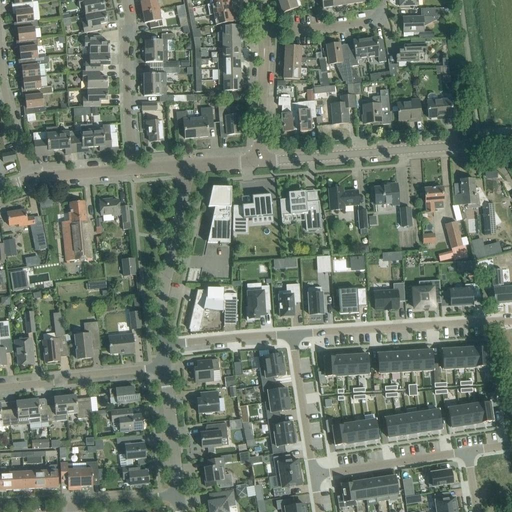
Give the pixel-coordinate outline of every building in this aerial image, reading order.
[(84,8),(85,16),(105,12),(103,0),(95,2),(95,0),(77,0),(79,9),(84,8)] [(140,2),(142,13),(158,10),(156,0),(144,0),(145,2),(140,2)] [(294,0),(287,0),(279,3),(282,14),(298,8),(294,0)] [(333,7),(332,0),(320,0),(322,9),(333,7)] [(212,4),(214,15),(231,12),(229,1),(212,4)] [(15,12),(16,23),(16,24),(33,22),(33,21),(32,10),(33,10),(32,3),(31,3),(14,5),(12,5),(11,5),(12,12),(15,12)] [(435,20),(434,17),(439,17),(439,9),(422,9),(422,17),(413,18),(403,18),(403,36),(404,36),(404,33),(423,32),(423,26),(424,26),(435,20)] [(158,10),(142,13),(142,14),(139,15),(141,21),(143,20),(144,24),(149,23),(150,29),(161,27),(158,10)] [(105,12),(85,16),(87,23),(82,24),(84,34),(91,32),(101,31),(100,25),(107,23),(105,12)] [(231,12),(214,15),(216,26),(233,23),(231,12)] [(178,19),(180,28),(183,27),(188,27),(186,17),(178,19)] [(17,31),(18,42),(36,40),(35,40),(34,29),(38,28),(37,21),(33,21),(33,22),(16,24),(16,23),(14,24),(14,31),(17,31)] [(217,34),(217,38),(242,37),(242,32),(239,33),(239,26),(222,27),(222,32),(217,34)] [(192,31),(193,38),(200,38),(199,30),(192,31)] [(142,47),(142,52),(167,52),(174,52),(174,41),(174,35),(171,35),(161,35),(161,41),(145,41),(145,47),(142,47)] [(89,47),(89,55),(109,55),(109,43),(102,43),(102,37),(92,37),(84,37),(85,47),(89,47)] [(222,43),(223,48),(240,48),(239,42),(242,42),(242,37),(217,38),(217,42),(222,43)] [(376,38),(364,40),(367,59),(377,57),(378,63),(385,62),(384,48),(378,49),(376,38)] [(19,49),(20,60),(20,61),(38,59),(38,58),(36,47),(37,47),(37,40),(35,40),(36,40),(18,42),(16,42),(17,49),(19,49)] [(354,53),(348,53),(350,67),(358,66),(357,60),(367,59),(364,40),(353,42),(354,53)] [(350,67),(348,53),(341,54),(340,44),(326,46),(327,55),(328,58),(324,58),(325,61),(325,63),(328,63),(329,65),(337,64),(345,82),(345,85),(353,84),(350,67)] [(396,56),(396,63),(418,62),(418,55),(426,55),(426,45),(404,46),(404,50),(399,51),(399,56),(396,56)] [(285,46),(284,58),(300,59),(301,47),(285,46)] [(217,55),(217,59),(243,59),(243,54),(240,54),(240,48),(223,48),(223,54),(217,55)] [(162,63),(162,69),(175,68),(179,68),(179,62),(168,63),(167,52),(142,52),(142,57),(145,57),(145,63),(162,63)] [(85,63),(85,72),(85,73),(97,72),(99,72),(102,72),(102,66),(110,66),(109,55),(89,55),(90,63),(85,63)] [(21,68),(22,79),(40,77),(40,76),(45,76),(44,71),(49,70),(48,64),(49,64),(48,57),(38,58),(38,59),(20,61),(20,60),(18,61),(19,68),(21,68)] [(284,58),(284,68),(300,69),(300,63),(303,63),(303,64),(305,64),(305,59),(300,59),(284,58)] [(218,63),(218,70),(240,70),(240,64),(243,64),(243,59),(217,59),(212,59),(212,63),(218,63)] [(398,65),(389,65),(389,72),(390,79),(396,78),(396,69),(398,68),(398,65)] [(438,67),(436,68),(436,75),(442,75),(443,83),(449,83),(451,83),(448,67),(442,67),(438,67)] [(140,81),(141,86),(166,85),(166,75),(175,74),(175,68),(162,69),(162,74),(143,75),(143,81),(140,81)] [(300,69),(284,68),(283,80),(299,81),(300,74),(302,74),(302,75),(306,76),(306,70),(300,69)] [(218,70),(218,81),(243,80),(243,76),(240,76),(240,70),(218,70)] [(326,70),(320,71),(322,80),(319,80),(321,87),(329,87),(326,70)] [(87,89),(87,90),(107,90),(107,78),(100,78),(99,72),(97,72),(85,73),(85,72),(82,72),(82,83),(81,83),(81,88),(82,89),(87,89)] [(22,98),(25,97),(42,95),(52,94),(51,87),(41,88),(40,77),(22,79),(24,90),(21,91),(22,98)] [(243,80),(218,81),(218,85),(223,86),(223,92),(240,92),(240,85),(243,85),(243,80)] [(353,84),(354,96),(361,95),(360,84),(353,84)] [(166,85),(141,86),(141,91),(144,91),(144,97),(160,97),(160,103),(170,102),(173,102),(173,96),(166,96),(166,85)] [(107,90),(87,90),(87,101),(83,101),(83,108),(90,108),(92,108),(98,107),(100,107),(100,101),(107,101),(107,90)] [(380,91),(380,97),(372,97),(373,105),(363,106),(364,116),(363,117),(363,124),(381,123),(381,126),(390,125),(390,122),(392,122),(392,112),(389,113),(388,91),(380,91)] [(451,100),(441,101),(437,101),(437,97),(436,95),(435,94),(433,93),(430,94),(428,95),(427,96),(427,98),(427,102),(428,109),(428,119),(438,118),(438,120),(443,120),(452,119),(451,100)] [(25,97),(26,109),(23,109),(24,116),(45,113),(44,107),(43,107),(42,95),(25,97)] [(331,105),(332,115),(333,125),(348,124),(347,109),(354,108),(353,98),(353,96),(340,97),(341,104),(331,105)] [(283,133),(299,131),(297,103),(290,104),(290,99),(288,99),(278,98),(278,106),(282,106),(281,117),(282,117),(283,133)] [(420,119),(419,109),(418,100),(411,101),(411,103),(397,104),(398,121),(409,120),(409,122),(420,121),(420,119)] [(299,131),(299,133),(311,132),(310,119),(316,118),(314,102),(297,103),(299,131)] [(239,119),(238,116),(236,116),(236,110),(235,110),(232,107),(218,108),(219,124),(225,123),(226,136),(240,135),(239,126),(246,126),(247,115),(246,115),(246,119),(239,119)] [(202,118),(194,118),(196,138),(208,137),(207,127),(213,126),(213,116),(212,108),(201,109),(202,118)] [(196,138),(194,118),(193,111),(187,112),(176,113),(176,119),(177,129),(183,129),(184,139),(196,138)] [(149,132),(149,143),(163,141),(161,122),(146,123),(147,132),(149,132)] [(102,130),(92,131),(93,148),(99,147),(99,152),(105,151),(105,149),(111,148),(109,125),(102,126),(102,130)] [(59,151),(57,133),(57,127),(46,129),(46,134),(46,139),(33,140),(35,157),(42,157),(42,154),(48,154),(48,156),(54,156),(53,151),(59,151)] [(81,136),(75,137),(76,151),(82,151),(83,153),(88,153),(87,148),(93,148),(92,131),(80,131),(81,136)] [(69,132),(57,133),(59,151),(64,150),(65,155),(70,154),(70,152),(76,151),(75,137),(69,137),(69,132)] [(16,160),(14,153),(1,155),(3,163),(16,160)] [(475,195),(474,179),(460,181),(461,195),(454,196),(455,206),(479,205),(479,208),(480,208),(479,206),(482,206),(484,236),(495,235),(495,226),(494,226),(500,223),(493,213),(494,213),(493,205),(488,205),(481,193),(479,195),(475,195)] [(375,206),(391,204),(391,206),(399,206),(397,184),(388,185),(388,187),(374,188),(374,189),(372,191),(373,197),(375,198),(375,206)] [(207,244),(208,244),(217,244),(217,243),(219,243),(219,244),(229,245),(229,243),(230,215),(230,208),(231,187),(230,187),(230,189),(212,188),(208,208),(215,208),(214,214),(213,214),(207,244)] [(424,190),(426,214),(434,213),(434,210),(444,209),(443,202),(444,202),(442,188),(424,190)] [(343,189),(338,189),(328,190),(330,212),(344,210),(344,207),(359,206),(357,191),(343,192),(343,189)] [(304,214),(305,222),(305,224),(306,224),(306,231),(309,231),(321,230),(319,202),(306,203),(306,197),(305,197),(305,194),(300,195),(300,192),(288,193),(289,199),(280,200),(282,224),(284,224),(284,223),(282,223),(282,216),(304,214)] [(242,206),(233,206),(232,231),(246,232),(246,219),(273,217),(271,195),(251,196),(252,205),(242,206)] [(131,230),(128,207),(119,208),(118,201),(112,201),(111,200),(99,201),(101,216),(103,216),(103,222),(113,221),(113,216),(121,216),(123,231),(131,230)] [(73,221),(69,222),(62,222),(63,232),(66,262),(91,260),(87,222),(86,223),(84,202),(69,204),(70,213),(68,214),(72,214),(73,221)] [(411,227),(410,209),(400,210),(401,227),(411,227)] [(7,214),(8,224),(9,226),(18,225),(18,227),(35,224),(34,218),(27,219),(25,211),(7,214)] [(368,229),(366,211),(357,212),(359,230),(368,229)] [(445,225),(451,249),(462,247),(460,241),(456,223),(445,225)] [(38,250),(46,248),(42,229),(34,231),(38,250)] [(434,235),(427,235),(423,235),(423,244),(434,243),(434,235)] [(468,239),(460,241),(462,247),(469,245),(468,239)] [(5,244),(7,254),(14,253),(12,242),(5,244)] [(353,258),(354,271),(360,271),(364,271),(364,257),(353,258)] [(135,276),(132,260),(121,261),(123,277),(135,276)] [(501,270),(491,271),(493,287),(496,286),(496,288),(493,289),(494,305),(511,303),(511,287),(500,288),(500,286),(503,286),(501,270)] [(432,288),(413,290),(414,309),(424,308),(424,309),(428,309),(428,308),(434,308),(434,302),(441,301),(439,281),(432,282),(432,288)] [(393,291),(374,293),(375,310),(384,310),(384,311),(397,310),(397,309),(398,309),(398,303),(405,302),(403,284),(393,285),(393,291)] [(286,292),(278,292),(280,318),(294,317),(293,301),(300,301),(299,285),(286,286),(286,292)] [(449,290),(450,307),(472,305),(472,297),(480,296),(477,285),(465,285),(465,289),(449,290)] [(261,292),(247,293),(248,308),(246,308),(247,322),(254,321),(254,319),(259,319),(258,316),(264,316),(264,303),(270,303),(269,287),(261,287),(261,292)] [(321,288),(307,289),(309,316),(323,315),(321,288)] [(207,289),(207,291),(197,291),(196,295),(188,329),(190,330),(190,332),(199,332),(204,310),(205,310),(205,311),(209,311),(209,310),(215,311),(222,311),(222,312),(223,312),(223,309),(224,309),(224,324),(236,325),(236,294),(223,294),(223,292),(225,292),(225,291),(223,291),(223,289),(207,289)] [(344,290),(338,291),(340,315),(358,314),(358,307),(367,306),(366,289),(344,290)] [(25,314),(27,334),(35,333),(33,313),(25,314)] [(129,314),(131,330),(141,329),(139,313),(129,314)] [(57,340),(55,340),(42,341),(44,363),(60,362),(60,358),(69,357),(61,316),(55,317),(55,323),(54,323),(57,336),(57,340)] [(0,367),(6,366),(5,354),(12,354),(9,322),(0,322),(0,367)] [(91,345),(100,344),(98,323),(83,324),(84,335),(74,336),(77,360),(92,358),(91,345)] [(134,354),(132,335),(108,337),(110,355),(123,353),(123,355),(134,354)] [(16,349),(15,349),(16,357),(17,357),(18,366),(33,365),(32,355),(30,355),(30,348),(30,340),(15,341),(16,349)] [(486,348),(474,349),(476,368),(487,367),(487,374),(493,374),(492,362),(486,362),(486,348)] [(464,349),(453,350),(454,369),(465,369),(464,349)] [(474,349),(464,349),(465,369),(476,368),(474,349)] [(453,350),(442,351),(443,370),(454,369),(453,350)] [(432,351),(421,352),(422,371),(433,371),(434,384),(440,384),(439,364),(433,365),(432,351)] [(421,352),(410,353),(411,372),(422,371),(421,352)] [(399,353),(388,354),(390,373),(401,373),(399,353)] [(410,353),(399,353),(401,373),(411,372),(410,353)] [(281,354),(257,358),(259,369),(284,365),(283,358),(281,358),(281,354)] [(388,354),(377,355),(379,374),(390,373),(388,354)] [(368,355),(357,356),(358,375),(369,375),(368,355)] [(357,356),(346,357),(347,376),(358,375),(357,356)] [(346,357),(335,358),(336,377),(347,376),(346,357)] [(335,358),(324,358),(325,372),(318,373),(319,385),(325,384),(325,377),(336,377),(335,358)] [(197,368),(194,369),(195,384),(205,383),(213,382),(212,372),(219,371),(218,360),(206,361),(196,362),(197,368)] [(241,363),(233,364),(235,377),(242,376),(241,363)] [(284,365),(259,369),(262,386),(275,384),(274,378),(284,377),(284,373),(286,372),(284,365)] [(275,384),(262,386),(263,393),(267,392),(269,402),(264,403),(288,400),(286,389),(276,390),(275,384)] [(109,390),(110,399),(110,405),(130,403),(140,402),(139,395),(134,395),(133,387),(109,390)] [(197,400),(197,406),(198,414),(204,413),(205,415),(212,415),(212,413),(219,412),(216,392),(217,392),(217,391),(210,392),(200,393),(201,400),(197,400)] [(68,397),(65,397),(67,415),(77,414),(78,420),(92,418),(92,414),(92,412),(90,398),(89,398),(90,402),(77,403),(76,396),(74,396),(74,395),(68,396),(68,397)] [(491,403),(480,404),(483,423),(494,422),(492,408),(498,407),(496,395),(490,396),(491,403)] [(55,409),(47,410),(48,423),(67,421),(67,415),(65,397),(62,397),(62,396),(56,397),(57,398),(53,398),(55,409)] [(31,401),(26,401),(29,425),(40,424),(48,423),(47,410),(39,411),(38,400),(36,400),(36,399),(31,400),(31,401)] [(17,413),(9,414),(10,427),(29,425),(26,401),(24,401),(24,400),(19,401),(19,402),(16,402),(17,413)] [(288,400),(264,403),(267,420),(280,418),(279,413),(290,411),(288,400)] [(0,427),(10,427),(9,414),(1,415),(1,411),(0,404),(0,403),(0,427)] [(480,404),(469,406),(472,425),(483,423),(480,404)] [(469,406),(459,408),(462,427),(472,425),(469,406)] [(459,408),(448,409),(451,428),(462,427),(459,408)] [(111,412),(112,423),(119,422),(120,433),(123,432),(125,433),(129,433),(131,432),(141,431),(141,423),(142,422),(141,418),(140,417),(140,415),(132,416),(131,410),(111,412)] [(439,411),(428,412),(431,431),(442,430),(439,411)] [(428,412),(417,414),(420,433),(431,431),(428,412)] [(417,414),(406,416),(409,435),(420,433),(417,414)] [(406,416),(396,417),(399,436),(409,435),(406,416)] [(396,417),(385,419),(388,438),(399,436),(396,417)] [(280,418),(267,420),(270,437),(295,433),(294,426),(292,426),(292,423),(281,424),(280,418)] [(331,421),(325,422),(327,433),(333,432),(335,446),(346,445),(343,426),(332,427),(331,421)] [(376,421),(365,422),(367,441),(379,440),(376,421)] [(365,422),(354,424),(357,443),(367,441),(365,422)] [(226,424),(212,425),(212,432),(200,433),(202,449),(221,447),(220,439),(227,438),(226,424)] [(354,424),(343,426),(346,445),(357,443),(354,424)] [(295,433),(270,437),(272,455),(285,453),(284,446),(295,445),(294,441),(296,441),(295,433)] [(120,468),(121,468),(133,466),(132,460),(146,459),(144,444),(131,445),(130,438),(116,439),(117,445),(124,444),(125,455),(119,456),(120,468)] [(98,476),(96,454),(90,454),(90,463),(86,463),(86,469),(79,470),(80,490),(80,487),(92,487),(92,476),(98,476)] [(206,468),(204,469),(206,479),(204,479),(206,488),(216,486),(220,485),(221,488),(232,486),(230,475),(225,476),(223,466),(225,465),(225,464),(232,463),(231,455),(222,457),(222,459),(215,460),(206,462),(206,468)] [(273,458),(276,477),(301,473),(300,464),(298,465),(297,460),(290,461),(289,455),(273,458)] [(80,490),(79,470),(72,470),(72,465),(60,465),(61,483),(68,483),(68,491),(79,490),(80,490)] [(133,466),(121,468),(123,480),(129,480),(129,487),(134,486),(135,488),(136,488),(138,489),(139,489),(141,488),(142,488),(143,487),(144,485),(148,485),(147,471),(140,472),(140,466),(133,466)] [(0,467),(0,469),(0,471),(1,491),(12,490),(12,473),(6,473),(6,468),(0,467)] [(45,467),(46,471),(46,489),(51,489),(51,490),(57,490),(57,488),(58,488),(58,478),(57,471),(50,471),(50,469),(48,467),(45,467)] [(450,470),(426,474),(429,488),(439,486),(439,487),(444,486),(444,485),(452,484),(450,470)] [(46,471),(34,472),(35,489),(46,489),(46,471)] [(34,472),(23,473),(24,490),(35,489),(34,472)] [(23,473),(12,473),(12,490),(13,490),(13,492),(20,492),(20,490),(24,490),(23,473)] [(301,473),(276,477),(277,488),(273,489),(274,497),(290,495),(289,488),(301,486),(301,482),(302,481),(301,473)] [(395,477),(384,479),(387,496),(398,495),(395,477)] [(384,479),(373,480),(376,498),(377,503),(388,501),(387,496),(384,479)] [(373,480),(363,482),(366,500),(376,498),(373,480)] [(363,482),(352,483),(355,501),(366,500),(363,482)] [(352,483),(341,485),(343,496),(337,497),(339,509),(356,506),(355,501),(352,483)] [(213,502),(210,502),(208,502),(209,511),(228,511),(227,507),(229,506),(230,507),(236,507),(235,501),(234,500),(232,492),(212,495),(213,502)] [(436,511),(451,511),(457,511),(455,498),(451,499),(450,493),(434,495),(436,511)] [(281,510),(281,511),(305,511),(304,505),(290,507),(289,500),(276,502),(277,510),(281,510)]
